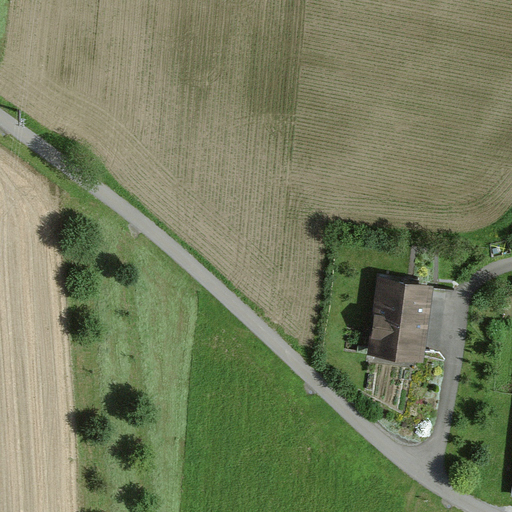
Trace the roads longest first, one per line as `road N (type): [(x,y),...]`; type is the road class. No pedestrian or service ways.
road 1 (track): [(485,511),(426,473),(193,271),(0,119)]
road 2 (track): [(426,473),(460,303),(472,284),(511,266)]
